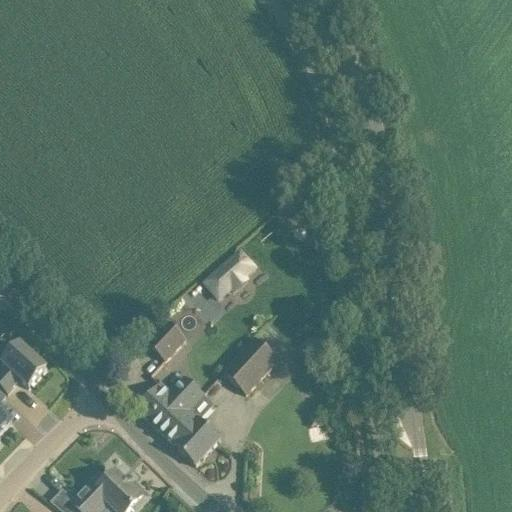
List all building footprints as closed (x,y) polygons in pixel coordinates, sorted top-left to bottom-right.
[(240,256),(231,265),(201,294),(216,310),(255,272),(240,256)] [(165,366),(187,343),(167,325),(146,348),(165,366)] [(335,338),(306,342),(308,360),(338,356),(335,338)] [(247,399),(280,363),(255,341),(223,377),(247,399)] [(0,376),(0,390),(8,397),(20,383),(29,392),(47,373),(20,348),(2,367),(6,370),(0,376)] [(332,361),(323,362),(324,372),(333,371),(332,361)] [(165,440),(190,414),(204,398),(187,381),(172,397),(162,387),(151,399),(137,414),(165,440)] [(0,444),(1,444),(0,443),(0,438),(12,426),(0,414),(0,407),(6,401),(0,395),(0,444)] [(196,470),(210,455),(222,443),(190,414),(165,440),(196,470)] [(140,511),(150,502),(135,487),(131,491),(115,475),(97,494),(91,488),(72,507),(77,511),(103,511),(109,506),(114,511),(140,511)]
